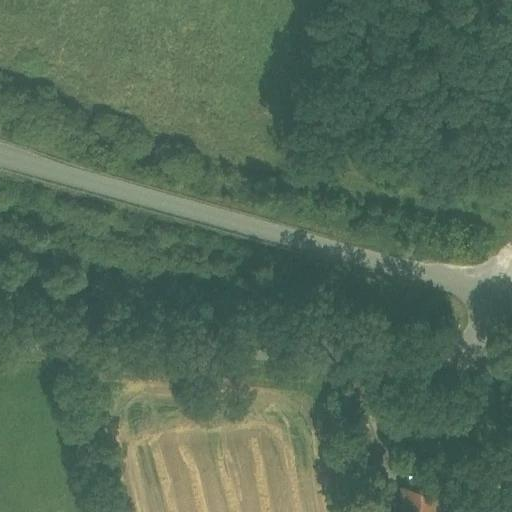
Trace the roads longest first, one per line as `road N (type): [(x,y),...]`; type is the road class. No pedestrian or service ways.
road 1 (unclassified): [(0,150),(492,301)]
road 2 (unclassified): [(501,511),(483,353),(492,301)]
road 3 (track): [(511,236),(350,188)]
